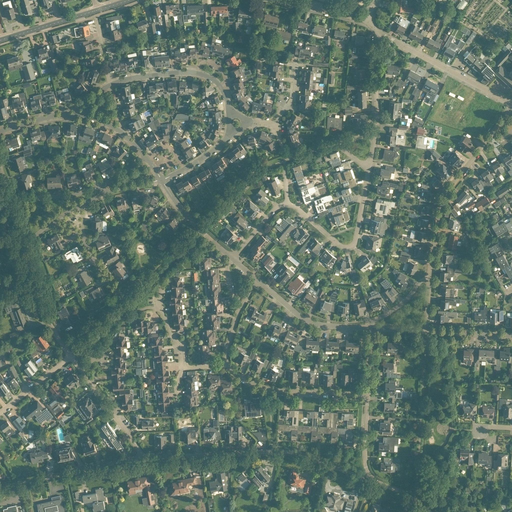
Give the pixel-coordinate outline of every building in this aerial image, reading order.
[(36,0),(32,0),(33,0),(29,1),(28,0),(21,0),(25,13),(32,11),(30,6),(34,5),(38,4),(36,0)] [(41,0),(42,5),(44,4),(45,8),(46,7),(47,8),(50,7),(50,6),(51,5),(51,4),(50,2),(55,0),(41,0)] [(404,7),(405,4),(407,3),(407,1),(405,0),(396,0),(396,6),(392,6),(391,9),(404,11),(413,12),(414,8),(404,7)] [(438,1),(439,2),(440,2),(441,2),(441,1),(442,0),(441,0),(452,0),(454,1),(455,1),(455,0),(461,0),(456,7),(462,11),(467,2),(469,0),(435,0),(436,0),(435,1),(436,1),(437,1),(438,1)] [(13,8),(10,9),(9,4),(3,5),(6,14),(7,14),(8,19),(15,16),(13,8)] [(176,4),(173,4),(173,5),(172,5),(173,15),(177,15),(180,25),(183,24),(181,10),(179,10),(178,4),(176,4)] [(195,15),(194,5),(187,6),(187,12),(188,15),(183,15),(183,22),(188,21),(188,19),(195,19),(195,15)] [(205,22),(207,22),(208,22),(207,11),(203,12),(203,5),(194,5),(195,15),(203,14),(204,22),(205,22)] [(220,6),(219,6),(219,12),(224,12),(224,15),(228,15),(232,15),(232,11),(227,11),(227,6),(223,6),(223,5),(220,5),(220,6)] [(219,12),(219,6),(211,6),(212,13),(212,15),(215,15),(215,13),(219,12)] [(251,10),(239,8),(238,16),(238,19),(241,20),(241,17),(247,18),(246,23),(253,24),(255,12),(251,12),(251,10)] [(430,8),(428,13),(431,14),(435,17),(438,12),(430,8)] [(265,14),(263,21),(273,23),(272,26),(276,27),(277,24),(279,17),(270,15),(270,14),(266,13),(266,14),(265,14)] [(117,29),(115,20),(122,18),(121,15),(111,16),(112,20),(105,22),(106,26),(105,27),(105,28),(106,28),(107,31),(109,31),(117,29)] [(409,25),(404,23),(405,21),(402,19),(403,17),(400,15),(396,22),(399,24),(395,31),(402,35),(405,29),(406,28),(407,29),(409,25)] [(154,22),(148,23),(146,19),(137,23),(138,25),(141,32),(146,30),(145,27),(149,25),(150,33),(156,32),(156,31),(154,22)] [(410,22),(408,27),(411,28),(410,29),(411,29),(409,34),(408,35),(409,35),(411,36),(411,37),(413,38),(414,38),(417,32),(419,28),(417,26),(414,25),(416,22),(411,19),(410,22)] [(308,34),(310,25),(307,24),(303,23),(303,21),(300,21),(299,22),(297,29),(302,30),(301,33),(308,34)] [(88,25),(74,28),(75,28),(76,37),(90,34),(89,30),(90,29),(90,28),(89,28),(88,25)] [(308,34),(307,40),(309,41),(310,36),(311,36),(312,34),(313,34),(317,35),(317,34),(324,35),(323,36),(324,36),(324,34),(325,28),(314,25),(314,26),(310,25),(308,34)] [(120,28),(117,29),(109,31),(109,32),(110,32),(111,40),(121,38),(120,28)] [(289,40),(291,33),(277,29),(275,36),(289,40)] [(429,38),(426,44),(428,46),(428,47),(430,48),(431,47),(437,37),(432,35),(434,31),(431,29),(426,37),(429,38)] [(348,42),(349,40),(350,36),(346,35),(343,35),(344,32),(335,30),(333,37),(334,37),(333,39),(337,40),(337,38),(342,39),(345,40),(345,41),(348,42)] [(420,33),(417,32),(414,38),(419,41),(420,41),(422,36),(423,35),(423,34),(425,31),(422,30),(420,33)] [(473,31),(465,42),(468,45),(476,33),(473,31)] [(49,37),(51,43),(60,41),(60,40),(57,41),(55,35),(49,37)] [(355,40),(353,40),(352,47),(362,48),(363,45),(364,36),(356,35),(355,40)] [(450,35),(442,49),(445,51),(443,53),(444,54),(444,55),(447,57),(447,55),(451,57),(454,51),(457,46),(450,42),(452,39),(452,38),(450,37),(449,36),(450,35)] [(442,40),(440,39),(437,37),(431,47),(437,50),(440,44),(442,40)] [(216,39),(213,38),(211,45),(214,46),(212,51),(213,51),(212,54),(217,56),(220,46),(221,43),(215,42),(216,39)] [(92,43),(88,43),(88,40),(78,42),(78,46),(82,45),(83,51),(93,49),(92,43)] [(200,49),(203,50),(202,55),(208,56),(211,47),(205,45),(205,42),(202,41),(200,49)] [(180,52),(181,59),(181,62),(187,61),(187,57),(190,56),(189,48),(189,44),(185,45),(185,52),(180,52)] [(304,58),(305,55),(305,49),(301,48),(302,46),(296,45),(295,52),(299,53),(298,57),(304,58)] [(314,58),(315,52),(317,52),(319,47),(312,45),(312,46),(305,45),(305,49),(305,55),(308,55),(308,59),(310,59),(310,58),(314,58)] [(478,53),(476,51),(479,48),(476,45),(464,58),(471,65),(478,57),(476,55),(478,53)] [(226,46),(226,48),(220,46),(217,56),(223,58),(224,54),(231,56),(231,55),(233,48),(226,46)] [(45,47),(44,47),(42,47),(43,48),(38,49),(39,53),(36,54),(38,61),(49,58),(46,47),(45,47)] [(180,52),(180,49),(174,50),(174,47),(170,48),(171,51),(171,55),(174,55),(175,60),(181,59),(180,52)] [(196,57),(196,52),(199,52),(198,47),(189,48),(190,56),(190,58),(196,57)] [(511,52),(509,49),(496,64),(495,64),(493,66),(497,69),(495,71),(494,72),(495,73),(511,88),(511,87),(511,52)] [(149,62),(152,61),(151,52),(151,50),(146,50),(146,56),(142,56),(143,66),(146,65),(146,67),(150,67),(149,62)] [(172,58),(171,55),(171,51),(161,53),(163,66),(170,66),(169,59),(172,58)] [(159,53),(151,54),(152,61),(153,66),(155,65),(156,67),(157,67),(163,66),(161,53),(159,53)] [(484,62),(489,57),(486,54),(482,58),(479,56),(478,57),(471,65),(477,70),(484,63),(484,62)] [(7,58),(9,66),(14,64),(15,68),(20,67),(21,69),(23,68),(27,80),(26,80),(35,78),(35,77),(30,63),(31,63),(23,65),(21,59),(19,60),(17,55),(12,57),(12,56),(7,57),(7,58)] [(88,55),(84,56),(85,66),(96,64),(96,62),(95,62),(94,58),(89,59),(88,55)] [(243,64),(239,58),(237,60),(233,55),(225,61),(228,66),(231,64),(233,67),(236,65),(237,66),(243,64)] [(138,61),(137,56),(127,58),(128,61),(129,65),(129,67),(135,66),(134,61),(138,61)] [(120,69),(119,63),(118,59),(112,61),(112,58),(108,58),(110,66),(113,65),(114,70),(115,70),(115,72),(120,71),(120,69)] [(55,59),(49,60),(53,72),(58,70),(55,59)] [(281,71),(282,65),(277,64),(277,61),(271,60),(270,69),(272,70),(278,71),(281,71)] [(127,71),(126,66),(129,65),(128,61),(119,63),(120,69),(120,71),(120,72),(127,71)] [(484,63),(477,70),(484,77),(481,81),(486,84),(495,73),(494,72),(495,71),(489,65),(488,66),(484,63)] [(385,72),(384,78),(392,79),(393,73),(394,65),(388,64),(387,73),(385,72)] [(317,73),(316,73),(317,67),(315,67),(313,66),(310,66),(310,70),(304,69),(304,70),(303,75),(313,76),(317,77),(317,73)] [(359,66),(354,66),(352,66),(352,72),(356,72),(357,78),(359,78),(365,78),(365,73),(364,73),(364,69),(359,69),(359,66)] [(230,72),(230,73),(230,74),(230,75),(231,76),(232,76),(233,77),(237,75),(238,78),(240,78),(244,76),(244,77),(246,76),(251,74),(250,70),(245,71),(246,72),(245,72),(242,73),(240,68),(237,69),(231,71),(230,72)] [(91,81),(96,82),(96,81),(95,81),(97,76),(96,76),(98,72),(91,69),(91,70),(91,71),(88,70),(85,79),(89,80),(88,81),(92,82),(91,82),(91,81)] [(278,74),(278,71),(272,70),(269,69),(268,75),(272,76),(272,80),(273,80),(279,81),(279,77),(280,77),(281,75),(278,74)] [(409,79),(411,81),(415,73),(410,70),(405,81),(407,82),(409,79)] [(421,76),(415,73),(411,81),(414,82),(413,85),(415,86),(421,76)] [(245,80),(244,78),(244,77),(244,76),(240,78),(238,78),(234,80),(235,83),(232,84),(234,90),(236,89),(238,88),(244,86),(242,81),(245,80)] [(189,82),(188,89),(189,89),(189,92),(194,92),(194,89),(198,89),(198,80),(192,79),(192,84),(189,84),(189,82)] [(428,89),(432,82),(427,79),(421,89),(427,92),(428,89)] [(87,89),(90,86),(91,86),(87,83),(82,80),(73,89),(77,92),(79,90),(83,94),(84,93),(85,94),(88,90),(87,89)] [(172,81),(167,82),(168,87),(168,91),(173,90),(173,92),(177,91),(178,91),(178,86),(176,87),(176,84),(175,81),(173,81),(173,80),(172,80),(172,81)] [(283,81),(279,81),(273,80),(272,86),(277,87),(276,90),(276,92),(281,93),(282,91),(283,91),(284,88),(285,88),(285,86),(282,85),(283,81)] [(179,86),(179,91),(185,91),(185,95),(188,95),(188,92),(189,92),(189,89),(188,89),(189,82),(189,83),(186,83),(186,82),(179,81),(179,86)] [(155,83),(156,85),(157,94),(157,93),(163,93),(164,97),(165,98),(167,97),(166,87),(163,87),(163,82),(155,83)] [(315,89),(316,83),(306,82),(305,85),(302,85),(302,87),(303,88),(303,91),(310,92),(310,88),(315,89)] [(427,92),(426,93),(432,96),(430,99),(428,103),(431,104),(437,94),(434,92),(434,91),(436,87),(438,85),(432,82),(428,89),(427,92)] [(119,96),(122,95),(131,94),(129,85),(121,87),(122,89),(118,89),(119,96)] [(157,94),(156,85),(149,86),(149,91),(146,91),(147,97),(150,97),(150,99),(151,100),(157,99),(157,95),(157,94)] [(208,97),(211,93),(214,89),(210,85),(208,88),(205,86),(200,92),(202,94),(203,93),(208,97)] [(245,89),(244,86),(238,88),(236,89),(238,92),(232,94),(235,100),(237,99),(240,102),(241,101),(244,97),(244,96),(242,91),(245,89)] [(358,88),(358,99),(366,99),(365,91),(362,92),(362,88),(358,88)] [(69,91),(63,92),(62,89),(55,91),(57,98),(61,97),(61,98),(64,97),(65,102),(71,100),(70,94),(72,94),(71,91),(69,92),(69,91)] [(309,96),(310,92),(303,91),(303,94),(299,94),(298,100),(301,101),(311,102),(311,99),(308,99),(308,95),(309,96)] [(18,94),(19,97),(12,99),(15,109),(19,108),(20,112),(26,110),(23,101),(27,100),(24,92),(18,94)] [(54,94),(47,96),(47,95),(44,93),(41,94),(42,99),(43,103),(44,103),(43,102),(46,101),(47,106),(56,104),(54,94)] [(272,103),(273,100),(267,99),(266,99),(268,93),(265,93),(264,98),(263,101),(262,104),(262,106),(265,106),(263,112),(269,113),(272,103)] [(29,100),(32,110),(41,108),(39,100),(42,99),(41,94),(33,96),(34,99),(29,100)] [(132,99),(131,94),(122,95),(123,98),(122,99),(122,101),(123,101),(123,102),(126,101),(126,105),(133,103),(140,101),(139,97),(132,99)] [(213,96),(208,98),(208,97),(204,102),(206,103),(207,105),(208,108),(210,107),(215,105),(214,102),(219,101),(217,95),(213,96)] [(251,104),(247,99),(249,97),(246,95),(244,97),(241,101),(243,103),(240,107),(244,111),(251,104)] [(0,103),(1,107),(0,107),(0,118),(4,118),(6,118),(5,117),(8,116),(6,108),(10,107),(7,98),(0,99),(0,103)] [(366,106),(366,99),(358,99),(354,99),(355,107),(366,106)] [(260,111),(262,106),(262,104),(263,101),(260,100),(259,103),(253,102),(251,111),(257,113),(257,110),(260,111)] [(310,108),(311,102),(301,101),(301,104),(298,104),(298,106),(299,106),(298,110),(305,111),(306,107),(310,108)] [(133,103),(126,105),(125,105),(126,108),(122,110),(124,116),(135,113),(133,109),(135,109),(133,103)] [(207,109),(208,113),(209,118),(212,118),(221,117),(222,117),(221,110),(218,111),(218,108),(207,109)] [(389,109),(388,116),(400,117),(401,113),(397,113),(398,110),(389,109)] [(288,115),(287,118),(296,122),(298,124),(301,118),(302,119),(304,115),(298,112),(296,115),(293,113),(291,117),(288,115)] [(132,122),(129,124),(132,130),(133,130),(139,126),(145,124),(139,113),(130,118),(131,119),(132,122)] [(352,118),(352,121),(353,122),(353,125),(359,126),(360,121),(366,122),(367,116),(363,115),(360,115),(360,118),(354,118),(352,118)] [(221,123),(221,117),(212,118),(209,118),(209,121),(212,122),(212,124),(210,124),(208,125),(208,127),(211,127),(220,129),(221,129),(222,123),(221,123)] [(328,117),(327,124),(327,129),(330,129),(330,130),(331,130),(331,129),(332,128),(337,128),(337,129),(337,131),(338,131),(338,129),(339,129),(341,129),(342,118),(328,117)] [(415,117),(411,125),(417,125),(420,120),(415,117)] [(293,128),(296,122),(287,118),(284,123),(285,129),(293,130),(293,128)] [(159,132),(154,120),(148,124),(153,132),(148,135),(150,138),(154,143),(156,141),(158,144),(160,143),(159,141),(162,140),(159,132)] [(70,124),(67,124),(67,135),(70,135),(70,134),(76,134),(77,123),(75,123),(75,124),(73,124),(70,124)] [(159,123),(156,125),(159,132),(162,140),(164,139),(165,141),(167,140),(166,137),(170,137),(169,133),(170,133),(171,128),(172,123),(160,125),(159,123)] [(49,130),(45,131),(46,136),(47,140),(51,139),(51,138),(58,136),(60,136),(59,131),(58,126),(52,127),(52,126),(48,126),(49,130)] [(85,129),(80,127),(79,137),(88,140),(87,141),(91,142),(92,138),(93,139),(95,135),(93,134),(94,130),(91,129),(92,128),(86,126),(85,129)] [(179,136),(181,132),(176,129),(177,127),(176,126),(173,126),(172,131),(174,133),(171,137),(175,139),(173,142),(175,143),(176,142),(178,144),(184,140),(182,138),(179,136)] [(218,135),(220,129),(211,127),(208,127),(207,126),(206,129),(207,130),(208,130),(209,130),(210,131),(207,136),(216,141),(219,135),(218,135)] [(393,146),(395,146),(396,136),(396,132),(397,132),(397,128),(390,127),(389,131),(390,131),(390,135),(387,135),(386,142),(389,143),(390,143),(390,146),(393,146)] [(416,134),(423,135),(424,129),(418,127),(416,134)] [(30,131),(33,141),(41,138),(42,140),(47,139),(44,132),(40,133),(39,128),(30,131)] [(100,129),(95,142),(99,143),(100,142),(109,146),(112,139),(109,137),(110,135),(106,133),(106,132),(105,132),(104,131),(100,130),(101,130),(100,129)] [(299,137),(297,132),(293,133),(293,130),(285,129),(286,136),(285,136),(285,138),(288,137),(290,141),(299,137)] [(264,142),(266,136),(267,133),(262,131),(261,133),(258,132),(253,134),(254,140),(255,144),(257,143),(263,146),(264,142)] [(208,139),(205,135),(203,133),(201,135),(203,138),(198,142),(201,145),(203,148),(204,149),(209,145),(206,141),(208,139)] [(254,140),(253,134),(250,134),(251,135),(247,136),(246,136),(246,137),(246,138),(247,139),(248,139),(242,140),(242,142),(246,147),(249,146),(249,145),(255,144),(254,140)] [(141,138),(138,141),(143,146),(146,150),(150,148),(150,149),(155,146),(154,143),(150,138),(148,135),(143,138),(142,137),(141,138)] [(417,135),(415,147),(426,149),(426,144),(423,144),(424,136),(417,135)] [(273,141),(266,136),(264,142),(267,144),(265,145),(265,146),(268,151),(276,146),(273,141)] [(8,138),(2,140),(5,148),(16,145),(16,147),(20,146),(19,145),(20,145),(17,137),(9,140),(8,138)] [(301,143),(299,137),(290,141),(292,147),(291,148),(292,151),(300,149),(298,144),(301,143)] [(473,147),(474,145),(475,144),(473,142),(467,137),(466,138),(465,137),(459,145),(459,146),(458,147),(464,153),(467,149),(470,151),(471,149),(472,150),(474,147),(473,147)] [(189,149),(189,148),(187,145),(189,144),(186,139),(184,140),(178,144),(180,147),(177,148),(178,151),(180,150),(182,153),(183,152),(189,149)] [(235,148),(233,150),(239,158),(243,154),(244,155),(247,152),(239,143),(237,145),(235,144),(233,145),(235,148)] [(117,146),(114,150),(113,151),(115,153),(120,159),(127,152),(122,148),(121,150),(117,146)] [(384,154),(383,158),(384,160),(388,160),(393,161),(395,153),(401,149),(401,147),(395,146),(393,146),(392,150),(389,150),(384,149),(384,152),(385,153),(384,153),(384,154)] [(186,159),(187,162),(194,158),(192,154),(194,152),(191,147),(189,148),(189,149),(183,152),(187,158),(186,159)] [(24,156),(32,154),(30,148),(29,149),(23,151),(24,156)] [(234,161),(239,158),(233,150),(230,152),(228,150),(226,151),(227,153),(224,155),(230,162),(233,166),(236,164),(234,161)] [(436,160),(440,156),(434,150),(429,150),(429,155),(433,155),(433,157),(436,160)] [(338,151),(324,156),(325,161),(326,161),(331,159),(334,166),(338,165),(340,164),(341,163),(339,156),(340,155),(339,154),(338,151)] [(450,155),(445,160),(449,164),(452,167),(455,164),(456,166),(462,160),(458,156),(456,153),(456,154),(454,152),(451,155),(450,154),(450,155)] [(506,157),(503,159),(507,164),(509,167),(510,168),(511,169),(511,168),(511,166),(511,154),(510,156),(509,155),(508,155),(506,156),(506,157)] [(230,162),(224,155),(221,157),(220,156),(218,157),(220,160),(217,162),(222,170),(227,166),(226,165),(230,162)] [(20,156),(17,157),(12,159),(15,167),(14,167),(15,172),(24,169),(20,156)] [(109,163),(107,160),(102,164),(101,162),(98,164),(97,164),(95,165),(99,172),(102,171),(103,172),(106,171),(108,173),(109,172),(109,171),(112,169),(111,167),(109,163)] [(212,166),(209,168),(215,177),(219,175),(220,177),(225,173),(222,170),(217,162),(214,164),(212,161),(210,163),(212,166)] [(337,172),(333,174),(335,179),(339,178),(353,173),(353,170),(352,168),(351,169),(348,161),(341,163),(340,164),(338,165),(341,172),(337,173),(337,172)] [(442,164),(438,161),(436,163),(438,165),(438,166),(439,167),(437,170),(440,172),(437,176),(440,179),(443,176),(446,178),(447,177),(448,177),(451,174),(450,173),(451,172),(448,169),(446,167),(443,164),(442,164)] [(291,167),(292,170),(292,172),(293,172),(296,179),(304,177),(301,170),(307,167),(305,162),(291,167)] [(503,170),(498,162),(492,166),(495,171),(496,171),(498,174),(503,170)] [(93,179),(91,174),(94,173),(90,163),(85,165),(86,167),(85,167),(86,171),(83,172),(87,181),(93,179)] [(381,176),(393,178),(394,178),(395,174),(394,173),(395,167),(388,166),(387,170),(381,168),(380,173),(382,173),(381,176)] [(199,173),(199,174),(200,174),(203,180),(204,181),(213,176),(208,169),(205,171),(203,167),(201,168),(202,171),(199,173)] [(490,174),(487,170),(481,174),(485,179),(485,178),(487,182),(495,176),(492,173),(490,174)] [(200,174),(199,174),(196,176),(194,172),(192,173),(194,176),(191,178),(191,179),(195,185),(195,186),(201,183),(200,182),(203,180),(200,174)] [(22,190),(30,187),(28,180),(30,180),(28,173),(21,175),(22,178),(18,180),(19,184),(20,183),(22,190)] [(353,173),(339,178),(340,180),(341,183),(347,181),(349,184),(343,186),(345,189),(349,188),(350,187),(350,188),(357,185),(354,177),(355,177),(354,175),(353,173)] [(71,181),(67,181),(69,186),(74,185),(75,186),(76,185),(76,184),(78,184),(78,185),(81,184),(80,179),(80,177),(76,177),(76,174),(69,176),(71,181)] [(60,187),(60,182),(60,175),(56,175),(56,177),(47,178),(48,188),(60,187)] [(280,192),(278,187),(277,184),(280,183),(277,176),(274,178),(275,180),(267,184),(272,195),(280,192)] [(306,184),(304,177),(296,179),(299,187),(298,187),(299,192),(314,187),(312,182),(306,184)] [(442,183),(438,179),(437,179),(435,177),(433,179),(435,181),(433,184),(437,188),(442,183)] [(183,179),(181,180),(181,181),(186,189),(187,191),(193,188),(192,186),(195,185),(191,179),(188,181),(188,180),(184,182),(183,179)] [(485,186),(484,184),(483,184),(481,180),(479,181),(477,179),(471,183),(474,188),(475,188),(477,191),(483,187),(483,188),(485,186)] [(175,184),(171,185),(176,192),(179,191),(178,190),(179,189),(180,190),(181,192),(186,189),(181,181),(175,185),(175,184)] [(398,190),(403,191),(404,185),(390,183),(383,181),(382,187),(378,186),(377,190),(378,191),(377,194),(385,195),(385,197),(390,198),(391,193),(389,192),(390,187),(399,189),(398,190)] [(494,187),(491,184),(489,185),(487,182),(484,184),(485,186),(488,191),(494,187)] [(315,191),(314,187),(299,192),(301,196),(302,196),(305,204),(313,201),(312,201),(314,200),(313,197),(311,197),(310,193),(315,191)] [(345,189),(335,193),(337,198),(344,195),(346,199),(343,200),(344,203),(353,200),(351,192),(351,190),(350,188),(350,187),(349,188),(345,189)] [(497,193),(499,197),(509,191),(506,187),(497,193)] [(425,201),(430,202),(430,200),(432,201),(433,198),(434,197),(434,195),(434,194),(430,193),(431,190),(421,188),(420,191),(421,191),(420,196),(423,196),(423,199),(426,199),(425,201)] [(268,200),(265,197),(267,194),(263,191),(260,189),(256,194),(259,196),(255,201),(256,201),(259,205),(260,204),(263,207),(266,203),(268,200)] [(470,196),(469,195),(464,191),(456,200),(461,204),(466,198),(468,199),(470,196)] [(238,196),(243,201),(246,198),(241,193),(238,196)] [(323,202),(328,201),(332,199),(331,194),(314,200),(312,201),(313,201),(314,205),(315,205),(318,212),(325,210),(323,202)] [(137,195),(131,196),(134,210),(140,209),(140,208),(139,207),(140,207),(140,208),(143,207),(142,202),(141,197),(138,198),(137,195)] [(147,201),(145,206),(148,208),(148,209),(153,211),(155,207),(157,202),(159,198),(153,195),(151,198),(148,197),(147,201)] [(486,197),(479,202),(476,204),(480,211),(491,204),(489,202),(486,197)] [(122,199),(116,200),(118,209),(118,210),(119,210),(122,210),(122,209),(126,208),(128,215),(132,214),(130,207),(128,199),(124,200),(124,198),(122,199)] [(256,206),(253,203),(249,200),(244,207),(248,211),(246,214),(249,216),(252,219),(253,218),(254,219),(256,217),(255,216),(258,212),(256,210),(258,208),(256,206)] [(376,202),(375,208),(377,209),(377,210),(376,210),(376,212),(376,213),(378,213),(377,213),(380,214),(380,213),(384,214),(384,212),(387,212),(388,208),(389,208),(390,206),(391,207),(392,201),(384,200),(383,203),(376,202)] [(343,203),(335,206),(341,224),(346,222),(345,221),(350,219),(347,212),(347,213),(344,214),(341,208),(344,207),(343,203)] [(430,214),(431,207),(426,206),(427,204),(419,203),(418,206),(421,207),(420,212),(417,211),(417,214),(419,215),(425,216),(426,213),(430,214)] [(99,208),(102,212),(105,216),(110,213),(111,215),(115,213),(109,205),(106,207),(104,204),(99,208)] [(163,219),(165,221),(171,216),(168,214),(170,212),(169,211),(165,208),(165,209),(162,206),(156,213),(159,216),(158,217),(157,218),(158,219),(159,220),(160,220),(161,220),(162,219),(163,219)] [(341,224),(335,206),(327,209),(328,212),(331,211),(333,218),(330,219),(329,218),(332,226),(337,224),(337,225),(341,224)] [(246,219),(242,215),(238,212),(233,217),(232,219),(235,221),(233,224),(234,225),(238,228),(239,227),(242,230),(246,225),(243,222),(246,219)] [(411,213),(410,217),(419,218),(417,227),(424,228),(424,227),(427,227),(428,220),(424,219),(425,216),(420,215),(419,215),(417,214),(411,213)] [(277,222),(274,226),(277,228),(279,226),(282,229),(280,231),(283,233),(279,238),(280,239),(278,241),(281,243),(283,241),(287,237),(292,231),(295,227),(291,224),(294,221),(288,216),(285,220),(283,218),(282,220),(280,218),(279,218),(276,222),(277,222)] [(102,221),(102,217),(95,217),(95,221),(91,221),(91,222),(92,222),(92,227),(93,227),(93,230),(102,230),(103,221),(102,221)] [(174,218),(167,224),(171,229),(168,231),(170,234),(178,227),(176,224),(179,222),(174,218)] [(384,234),(385,229),(383,227),(384,224),(386,223),(387,219),(384,218),(383,222),(371,220),(370,224),(371,224),(370,231),(379,232),(378,233),(384,234)] [(458,231),(460,225),(455,224),(456,220),(450,219),(448,226),(451,227),(450,229),(458,231)] [(505,224),(503,220),(502,219),(497,222),(503,232),(508,229),(505,224)] [(503,232),(497,222),(491,225),(492,226),(488,228),(492,235),(493,235),(496,233),(497,235),(503,232)] [(232,232),(234,229),(227,224),(225,226),(229,230),(223,237),(230,243),(233,240),(234,240),(235,240),(234,240),(236,238),(238,237),(232,232)] [(293,232),(292,234),(297,238),(302,243),(303,241),(307,237),(306,237),(308,234),(303,229),(300,232),(299,231),(296,229),(293,232)] [(426,233),(415,231),(413,238),(424,241),(426,233)] [(57,250),(58,250),(61,248),(62,247),(59,241),(60,240),(57,234),(47,239),(51,245),(53,244),(57,250)] [(99,249),(104,247),(111,244),(107,235),(104,237),(103,235),(96,238),(97,241),(96,242),(99,249)] [(461,241),(457,241),(458,237),(450,235),(448,247),(456,248),(456,245),(460,246),(461,241)] [(256,261),(260,257),(261,258),(264,254),(262,252),(261,252),(260,253),(258,251),(262,247),(263,248),(268,241),(266,239),(265,238),(262,236),(256,242),(257,243),(256,245),(255,244),(250,249),(252,251),(251,253),(253,255),(251,257),(256,261)] [(371,250),(375,251),(376,247),(378,247),(379,248),(380,238),(378,237),(373,237),(369,236),(368,236),(366,248),(371,249),(371,250)] [(308,240),(301,248),(305,251),(308,246),(313,250),(311,252),(315,256),(319,251),(317,249),(321,244),(315,239),(311,243),(308,240)] [(496,241),(487,246),(491,253),(493,252),(502,247),(499,242),(497,242),(496,241)] [(420,244),(413,242),(412,249),(413,249),(412,253),(415,254),(414,254),(421,255),(423,247),(419,247),(420,244)] [(72,249),(64,254),(66,258),(67,259),(73,256),(77,262),(83,258),(76,246),(72,249)] [(108,263),(112,261),(119,257),(115,250),(114,250),(112,246),(106,249),(108,254),(104,256),(108,263)] [(505,252),(502,247),(493,252),(494,254),(493,255),(495,258),(497,256),(497,257),(503,253),(505,252)] [(321,259),(327,264),(326,266),(330,269),(333,266),(332,266),(335,262),(334,262),(337,258),(333,255),(332,256),(331,255),(332,254),(331,253),(330,254),(326,250),(321,257),(322,258),(321,259)] [(484,260),(478,251),(473,255),(479,264),(484,260)] [(264,257),(261,261),(266,265),(265,266),(269,271),(276,263),(270,256),(270,255),(271,254),(268,252),(264,257)] [(506,259),(503,253),(497,257),(497,256),(495,258),(495,259),(496,258),(498,263),(506,259)] [(453,265),(454,259),(454,256),(449,255),(443,254),(442,258),(441,261),(442,261),(442,262),(448,262),(448,268),(456,269),(457,266),(453,265)] [(358,265),(361,269),(364,272),(376,262),(377,259),(372,256),(371,259),(370,260),(366,256),(363,259),(364,260),(358,265)] [(199,270),(205,269),(210,269),(210,265),(209,265),(209,263),(210,263),(210,261),(211,261),(211,257),(200,258),(200,264),(199,265),(199,270)] [(399,260),(407,263),(409,264),(408,267),(407,271),(414,274),(418,265),(408,261),(408,258),(400,257),(399,260)] [(509,264),(506,259),(498,263),(496,265),(497,267),(500,266),(502,269),(504,267),(509,264)] [(119,278),(123,275),(126,273),(120,265),(121,264),(119,261),(113,266),(115,268),(113,270),(117,275),(117,276),(118,278),(119,278)] [(340,270),(340,269),(345,272),(351,270),(350,268),(353,267),(352,265),(351,265),(349,261),(348,262),(348,261),(345,261),(343,261),(342,263),(339,261),(335,269),(336,269),(340,270)] [(511,264),(511,263),(509,264),(504,267),(502,269),(505,274),(511,269),(511,264)] [(290,278),(294,273),(284,264),(278,271),(281,273),(276,278),(283,284),(289,277),(290,278)] [(81,287),(86,284),(90,282),(90,281),(92,279),(89,274),(88,275),(85,270),(86,270),(84,266),(73,272),(76,276),(78,275),(81,280),(78,282),(81,287)] [(205,269),(205,273),(208,272),(208,278),(207,280),(207,284),(218,283),(218,279),(217,279),(217,277),(219,277),(218,268),(210,269),(205,269)] [(454,273),(469,274),(469,270),(456,269),(448,268),(447,272),(441,272),(440,280),(446,280),(450,281),(450,276),(451,276),(454,275),(454,273)] [(406,276),(402,273),(400,272),(396,278),(399,280),(398,282),(400,283),(399,286),(404,289),(408,283),(404,281),(406,279),(405,279),(406,276)] [(358,275),(351,277),(354,285),(360,283),(358,275)] [(297,277),(293,282),(292,281),(289,284),(290,285),(288,288),(292,292),(291,292),(293,293),(296,296),(302,289),(304,291),(311,283),(308,280),(305,283),(297,277)] [(172,289),(173,289),(183,288),(182,282),(180,283),(180,278),(174,278),(174,283),(171,283),(172,289)] [(386,290),(382,293),(386,299),(389,303),(390,302),(391,302),(393,301),(393,300),(395,299),(393,296),(398,293),(394,290),(392,288),(394,286),(386,279),(385,279),(388,281),(384,284),(386,288),(385,289),(386,290)] [(219,283),(218,283),(207,284),(206,284),(207,288),(209,287),(210,293),(209,295),(209,299),(219,298),(220,298),(219,294),(219,292),(220,292),(219,283)] [(447,287),(443,287),(441,286),(440,294),(445,294),(445,295),(448,296),(453,297),(453,293),(452,292),(453,288),(462,289),(463,285),(448,284),(447,287)] [(98,299),(99,300),(104,297),(103,296),(105,295),(101,288),(99,289),(98,288),(94,290),(92,287),(84,291),(86,294),(90,292),(95,301),(98,299)] [(317,297),(311,293),(313,292),(314,290),(310,287),(309,289),(308,291),(305,296),(304,296),(303,298),(302,300),(309,304),(310,303),(312,305),(315,301),(317,297)] [(173,294),(171,294),(171,299),(171,300),(180,299),(182,299),(181,293),(184,293),(185,293),(185,292),(185,291),(185,290),(185,289),(184,288),(183,288),(173,289),(173,294)] [(334,312),(338,292),(333,291),(333,293),(332,294),(330,297),(330,298),(328,302),(325,301),(323,304),(321,303),(320,311),(325,313),(327,310),(334,312)] [(385,303),(379,293),(369,298),(368,300),(373,311),(378,308),(378,307),(381,306),(381,305),(385,303)] [(209,299),(205,299),(206,306),(212,305),(213,308),(211,310),(211,314),(215,313),(222,313),(222,309),(221,307),(223,307),(222,301),(219,301),(219,298),(209,299)] [(441,300),(440,307),(448,308),(449,305),(452,305),(453,306),(455,306),(456,305),(456,302),(465,303),(465,300),(445,298),(445,301),(441,300)] [(181,305),(180,299),(171,300),(171,299),(169,300),(170,306),(172,305),(173,310),(179,309),(179,305),(181,305)] [(366,310),(365,305),(364,300),(361,300),(361,302),(354,304),(356,315),(357,316),(359,315),(363,314),(362,309),(365,309),(366,310)] [(348,312),(349,307),(349,303),(343,303),(342,306),(338,305),(337,315),(345,315),(345,312),(348,312)] [(14,322),(17,330),(24,328),(23,325),(24,325),(23,324),(26,323),(23,316),(25,315),(21,307),(14,310),(18,321),(14,322)] [(64,307),(57,311),(63,322),(61,323),(64,328),(80,319),(76,312),(69,316),(64,307)] [(477,318),(477,322),(484,322),(484,315),(487,315),(487,307),(484,307),(484,310),(480,310),(480,313),(474,313),(474,318),(477,318)] [(250,319),(256,322),(260,313),(256,311),(257,309),(254,308),(253,310),(250,309),(247,315),(250,317),(250,319)] [(183,309),(182,309),(179,309),(173,310),(172,310),(172,316),(175,316),(175,320),(182,319),(181,315),(183,315),(183,309)] [(490,323),(497,323),(499,323),(499,320),(503,320),(503,310),(496,310),(496,312),(490,312),(490,323)] [(437,321),(448,322),(448,317),(452,317),(452,318),(454,318),(454,317),(456,317),(456,312),(438,311),(438,314),(437,314),(437,321)] [(263,315),(260,313),(256,322),(261,324),(264,320),(267,321),(270,315),(264,312),(263,315)] [(215,313),(211,314),(206,314),(206,318),(209,318),(209,323),(208,325),(208,329),(211,329),(219,328),(219,325),(218,325),(218,323),(219,322),(219,321),(221,320),(221,321),(220,317),(216,317),(215,313)] [(184,319),(182,319),(175,320),(174,320),(174,326),(177,326),(177,331),(183,330),(183,325),(185,325),(184,319)] [(145,330),(144,322),(144,320),(138,320),(138,323),(133,323),(134,329),(139,329),(139,331),(145,330)] [(155,329),(155,325),(155,323),(150,324),(150,321),(144,322),(145,330),(145,332),(151,331),(151,330),(155,329)] [(282,335),(285,329),(279,326),(279,327),(276,326),(275,327),(274,327),(273,331),(269,329),(266,336),(270,338),(271,336),(280,340),(282,335)] [(208,329),(201,330),(201,333),(204,333),(204,339),(203,341),(203,344),(206,344),(214,343),(214,340),(213,338),(215,338),(214,332),(211,332),(211,329),(208,329)] [(290,331),(285,329),(282,335),(285,337),(283,341),(289,344),(293,335),(293,333),(290,332),(290,331)] [(36,337),(32,340),(36,346),(45,340),(42,334),(37,338),(36,337)] [(300,349),(303,337),(297,335),(294,334),(293,335),(289,344),(295,346),(300,349)] [(162,346),(162,340),(159,341),(159,336),(158,336),(151,337),(148,337),(148,341),(151,341),(152,347),(155,347),(161,346),(162,346)] [(20,346),(29,342),(27,337),(18,341),(20,346)] [(117,349),(118,349),(127,348),(127,342),(125,342),(124,337),(118,338),(119,342),(116,343),(117,349)] [(312,350),(313,340),(313,339),(312,338),(309,338),(309,337),(303,337),(300,349),(301,349),(307,349),(312,350)] [(312,352),(318,352),(318,350),(319,350),(319,345),(322,345),(322,338),(317,338),(317,341),(313,340),(312,350),(312,352)] [(332,351),(332,341),(328,341),(328,339),(322,338),(322,345),(322,350),(332,351)] [(332,341),(332,351),(338,351),(339,346),(342,346),(342,339),(337,339),(336,342),(332,341)] [(348,340),(342,339),(342,346),(346,346),(345,352),(352,352),(352,343),(348,342),(348,340)] [(36,346),(30,351),(30,353),(32,357),(36,355),(36,354),(39,351),(40,352),(42,351),(43,354),(49,350),(47,347),(49,345),(45,340),(36,346)] [(394,357),(401,358),(401,355),(397,354),(398,343),(387,343),(387,351),(391,351),(391,353),(392,354),(394,354),(394,357)] [(207,348),(206,344),(203,344),(197,345),(197,349),(200,349),(200,355),(199,356),(199,360),(210,359),(210,356),(209,356),(209,354),(211,353),(210,348),(207,348)] [(0,366),(6,364),(5,360),(12,356),(8,348),(7,346),(0,348),(0,366)] [(162,351),(162,346),(161,346),(155,347),(152,347),(152,352),(154,351),(155,357),(156,357),(165,356),(165,351),(162,351)] [(127,358),(126,352),(128,352),(127,348),(118,349),(118,353),(115,353),(116,359),(117,359),(123,358),(127,358)] [(238,348),(235,355),(239,357),(237,361),(236,361),(244,365),(244,364),(245,361),(248,362),(250,363),(251,360),(254,353),(252,352),(250,356),(241,352),(242,350),(238,348)] [(500,356),(499,359),(500,359),(509,360),(509,354),(510,353),(509,353),(509,348),(504,348),(503,351),(500,351),(500,356)] [(473,361),(474,349),(470,349),(470,350),(464,350),(463,354),(462,354),(462,358),(463,358),(463,361),(466,361),(466,364),(471,365),(471,361),(473,361)] [(486,359),(486,350),(479,349),(479,355),(475,355),(475,363),(474,366),(474,370),(476,370),(476,367),(478,367),(478,363),(482,363),(482,361),(486,361),(486,359)] [(494,350),(486,350),(486,359),(490,359),(490,362),(493,362),(492,364),(496,364),(496,359),(497,356),(493,356),(494,350)] [(268,363),(269,361),(265,359),(263,362),(255,359),(257,355),(254,353),(251,360),(254,361),(253,363),(255,364),(253,368),(252,368),(260,372),(260,371),(262,366),(266,367),(268,363)] [(167,356),(165,356),(156,357),(157,363),(156,363),(156,368),(165,367),(165,362),(168,362),(167,356)] [(123,363),(123,358),(117,359),(117,363),(115,364),(115,369),(115,370),(122,369),(126,369),(125,363),(123,363)] [(30,359),(25,364),(27,367),(24,369),(26,372),(25,372),(24,372),(27,376),(28,376),(27,376),(29,375),(29,376),(38,369),(34,365),(35,364),(32,361),(31,361),(30,359)] [(388,363),(383,363),(383,371),(387,371),(387,374),(390,374),(390,377),(400,378),(400,375),(397,375),(397,374),(393,374),(393,364),(398,364),(398,360),(392,359),(392,361),(388,361),(388,363)] [(281,376),(284,370),(280,369),(279,372),(271,368),(272,364),(269,362),(266,369),(269,370),(268,372),(270,373),(268,377),(267,378),(275,381),(275,380),(277,375),(281,376)] [(302,374),(302,379),(306,379),(306,381),(314,382),(314,381),(313,381),(314,377),(316,378),(316,374),(319,375),(319,370),(319,363),(315,363),(315,366),(316,367),(315,368),(315,370),(310,370),(310,371),(306,371),(303,371),(302,374)] [(6,376),(3,379),(4,380),(5,382),(6,383),(8,382),(9,384),(13,388),(18,384),(13,378),(18,376),(13,365),(7,368),(10,374),(10,375),(8,377),(6,376)] [(299,371),(289,370),(285,370),(284,377),(289,377),(289,380),(288,380),(296,381),(296,380),(296,376),(298,376),(298,373),(301,374),(302,367),(299,366),(299,371)] [(160,372),(158,372),(158,378),(167,377),(169,377),(169,371),(166,371),(165,367),(159,367),(160,372)] [(122,374),(122,369),(115,370),(115,369),(111,370),(112,376),(114,375),(115,380),(125,379),(124,374),(122,374)] [(351,369),(348,369),(348,374),(341,373),(341,378),(340,383),(349,384),(349,380),(353,380),(354,377),(354,370),(351,369)] [(336,377),(337,370),(333,370),(333,375),(320,374),(320,382),(323,382),(323,384),(331,385),(331,384),(331,381),(333,381),(333,377),(336,377)] [(2,382),(4,380),(0,373),(0,379),(1,381),(0,380),(0,391),(3,395),(5,394),(6,394),(8,393),(8,392),(9,392),(2,382)] [(74,377),(72,374),(64,380),(70,388),(70,387),(69,387),(74,383),(77,387),(80,385),(80,384),(79,385),(77,382),(78,382),(77,381),(79,379),(76,376),(74,377)] [(198,378),(198,374),(188,375),(188,379),(185,379),(186,385),(187,385),(187,390),(197,389),(198,389),(197,378),(198,378)] [(209,386),(209,389),(211,390),(216,389),(218,387),(220,387),(219,380),(219,376),(216,376),(216,377),(214,377),(214,376),(212,376),(211,375),(208,375),(209,386)] [(154,384),(154,385),(154,388),(155,388),(157,388),(159,388),(165,388),(165,383),(169,383),(169,377),(167,377),(158,378),(156,378),(157,384),(154,384)] [(124,389),(123,384),(125,383),(125,379),(115,380),(115,384),(112,385),(113,391),(119,390),(124,389)] [(223,379),(219,380),(220,387),(220,391),(221,391),(221,393),(229,392),(232,392),(231,381),(228,381),(225,381),(225,380),(223,380),(223,379)] [(402,387),(398,387),(395,387),(395,381),(395,380),(389,380),(389,383),(385,383),(385,391),(389,391),(389,394),(389,397),(392,397),(399,398),(399,397),(401,397),(402,387)] [(46,404),(47,405),(48,407),(57,419),(64,413),(62,410),(59,412),(57,409),(59,407),(57,405),(60,403),(61,404),(62,405),(64,403),(64,401),(63,400),(66,398),(58,389),(59,389),(57,386),(54,383),(49,387),(52,391),(54,393),(57,397),(54,399),(49,403),(48,402),(46,404)] [(168,387),(165,388),(159,388),(157,388),(158,394),(160,394),(160,398),(160,399),(166,398),(166,394),(169,393),(168,387)] [(130,389),(124,389),(119,390),(120,396),(122,396),(123,400),(129,399),(132,399),(132,395),(130,395),(130,389)] [(198,404),(197,393),(197,389),(187,390),(186,390),(186,394),(184,394),(185,400),(186,400),(187,402),(186,402),(186,405),(190,405),(190,406),(198,406),(198,404)] [(80,414),(83,411),(94,404),(93,403),(92,402),(92,401),(91,400),(90,399),(88,397),(84,400),(82,398),(73,405),(76,407),(77,409),(79,409),(81,407),(84,410),(80,414)] [(399,401),(399,398),(392,397),(392,403),(384,403),(384,411),(394,411),(394,400),(399,401)] [(169,398),(166,398),(160,399),(160,398),(158,399),(159,405),(161,404),(161,413),(167,412),(167,404),(169,404),(169,398)] [(252,398),(253,403),(251,403),(250,400),(244,399),(245,410),(251,410),(251,411),(257,411),(257,416),(260,415),(260,409),(260,406),(259,406),(259,398),(252,398)] [(136,399),(132,399),(129,399),(123,400),(122,400),(122,406),(125,406),(125,410),(131,410),(131,409),(137,409),(136,399)] [(511,402),(510,403),(510,405),(504,404),(505,400),(499,400),(499,408),(504,408),(503,417),(511,417),(511,402)] [(27,409),(23,412),(28,419),(34,414),(37,417),(38,416),(42,421),(46,418),(47,420),(53,416),(52,416),(50,418),(47,413),(49,412),(46,408),(42,412),(40,409),(42,407),(38,401),(27,410),(27,409)] [(463,405),(462,411),(462,415),(466,415),(466,417),(470,417),(470,415),(472,416),(472,413),(476,413),(477,403),(469,403),(469,406),(463,405)] [(94,404),(83,411),(87,417),(84,418),(86,420),(85,420),(87,423),(93,419),(91,416),(92,416),(92,415),(98,411),(93,404),(94,404)] [(298,418),(299,410),(290,410),(290,407),(287,407),(287,405),(284,404),(283,416),(292,416),(292,425),(298,425),(298,418)] [(319,411),(318,418),(327,418),(326,427),(333,427),(333,420),(333,416),(334,412),(325,412),(325,409),(324,409),(323,409),(322,409),(322,406),(322,408),(319,407),(319,406),(319,411)] [(487,408),(487,407),(483,406),(482,416),(488,416),(488,418),(493,418),(493,408),(487,408)] [(299,412),(298,418),(298,419),(301,419),(301,418),(304,418),(304,417),(312,417),(312,426),(318,426),(318,418),(319,411),(304,410),(304,411),(304,412),(303,413),(303,414),(301,414),(301,412),(299,412)] [(333,420),(333,427),(336,427),(336,420),(338,420),(338,419),(347,419),(347,428),(353,428),(354,413),(342,413),(342,411),(339,411),(338,411),(336,414),(336,416),(333,416),(333,420)] [(154,428),(154,420),(139,421),(138,416),(134,416),(135,424),(139,424),(142,423),(142,429),(154,428)] [(19,417),(13,421),(20,429),(26,424),(24,421),(23,422),(19,417)] [(382,434),(389,435),(390,420),(395,421),(395,418),(388,417),(388,421),(384,420),(384,423),(380,423),(379,431),(383,431),(383,434),(382,434)] [(220,435),(219,420),(213,420),(213,427),(208,427),(206,426),(204,428),(204,434),(204,437),(204,439),(211,439),(211,440),(212,441),(214,441),(215,440),(215,434),(217,434),(217,435),(220,435)] [(10,432),(12,434),(15,432),(7,421),(0,426),(6,434),(10,432)] [(113,450),(116,447),(117,449),(124,447),(116,437),(118,436),(107,422),(101,426),(104,430),(105,429),(109,435),(108,435),(108,436),(104,440),(111,450),(113,450)] [(297,440),(298,431),(298,425),(292,425),(278,424),(277,430),(291,431),(291,440),(297,440)] [(317,441),(317,432),(318,426),(312,426),(298,425),(298,431),(311,432),(311,441),(317,441)] [(233,426),(229,426),(229,429),(225,430),(225,433),(224,433),(224,437),(225,437),(225,441),(233,441),(233,438),(236,438),(241,438),(241,426),(235,426),(235,430),(233,430),(233,426)] [(337,442),(337,433),(338,427),(336,427),(333,427),(326,427),(318,426),(317,432),(331,433),(331,442),(337,442)] [(188,427),(181,427),(181,432),(183,431),(183,436),(184,436),(184,442),(193,442),(192,438),(194,438),(194,439),(198,438),(198,433),(199,433),(199,428),(188,429),(188,427)] [(353,448),(353,444),(353,440),(352,440),(353,428),(347,428),(338,427),(337,433),(346,434),(346,443),(344,443),(344,448),(353,448)] [(266,431),(252,432),(257,436),(259,440),(267,439),(266,431)] [(20,432),(16,434),(20,439),(21,438),(25,443),(28,441),(24,436),(20,432)] [(156,436),(156,441),(158,440),(158,446),(158,447),(166,447),(166,440),(169,439),(169,441),(173,441),(173,436),(173,434),(169,434),(169,436),(161,436),(156,436)] [(91,439),(89,435),(85,436),(87,440),(85,441),(87,446),(82,447),(85,455),(92,452),(93,453),(97,452),(94,443),(93,444),(91,438),(91,439)] [(34,440),(37,443),(40,442),(42,444),(45,442),(41,436),(34,440)] [(379,443),(378,451),(389,451),(389,452),(394,452),(394,451),(393,451),(393,445),(394,445),(393,445),(394,444),(398,444),(398,443),(397,443),(397,438),(398,438),(398,437),(383,437),(384,437),(383,443),(379,443)] [(73,457),(71,446),(66,447),(65,445),(61,446),(61,448),(56,449),(59,461),(64,459),(64,460),(68,459),(68,458),(73,457)] [(26,455),(26,456),(26,458),(27,458),(28,461),(31,460),(31,461),(35,460),(36,462),(37,462),(36,461),(39,460),(39,461),(43,460),(42,458),(48,457),(46,449),(41,451),(41,450),(40,448),(36,449),(37,451),(30,452),(30,453),(27,454),(26,455)] [(456,450),(456,458),(467,459),(466,464),(473,464),(474,453),(469,452),(469,449),(460,448),(460,450),(456,450)] [(478,453),(478,463),(486,464),(486,467),(490,467),(491,456),(488,456),(488,454),(486,454),(486,453),(481,452),(481,453),(478,453)] [(494,460),(494,465),(493,469),(500,469),(500,465),(507,466),(507,454),(498,454),(497,460),(494,460)] [(381,463),(380,471),(395,472),(395,471),(394,471),(395,462),(400,463),(400,458),(389,457),(388,461),(385,460),(384,463),(381,463)] [(255,482),(258,486),(270,476),(266,472),(267,472),(266,470),(265,471),(260,465),(253,472),(259,479),(255,482)] [(292,486),(298,487),(302,488),(303,491),(303,493),(309,494),(311,488),(312,484),(306,482),(305,486),(303,486),(304,484),(305,479),(298,477),(298,476),(297,474),(296,474),(297,471),(292,470),(290,474),(288,482),(293,483),(292,486)] [(227,489),(225,477),(224,472),(217,473),(217,479),(216,479),(215,480),(216,481),(209,482),(211,490),(219,489),(219,490),(227,489)] [(128,483),(128,484),(130,493),(136,492),(135,489),(145,487),(147,497),(142,498),(144,505),(149,504),(154,503),(154,499),(153,495),(153,494),(151,494),(148,483),(149,482),(148,476),(136,479),(136,480),(128,482),(128,483)] [(169,489),(171,495),(188,492),(187,485),(196,483),(194,477),(181,480),(181,481),(173,483),(173,485),(173,486),(174,488),(169,489)] [(105,507),(103,500),(103,498),(104,498),(103,491),(96,492),(96,493),(82,495),(84,502),(94,500),(95,502),(93,503),(94,509),(105,507)] [(327,496),(325,503),(329,505),(328,507),(336,509),(337,507),(344,509),(344,511),(343,511),(349,511),(350,510),(352,503),(347,501),(346,503),(343,502),(343,500),(339,499),(340,497),(338,496),(339,495),(334,493),(333,495),(332,495),(331,497),(327,496)] [(41,503),(37,504),(38,506),(38,509),(39,509),(40,511),(63,511),(61,500),(60,495),(51,497),(52,503),(51,503),(50,502),(41,503)]
